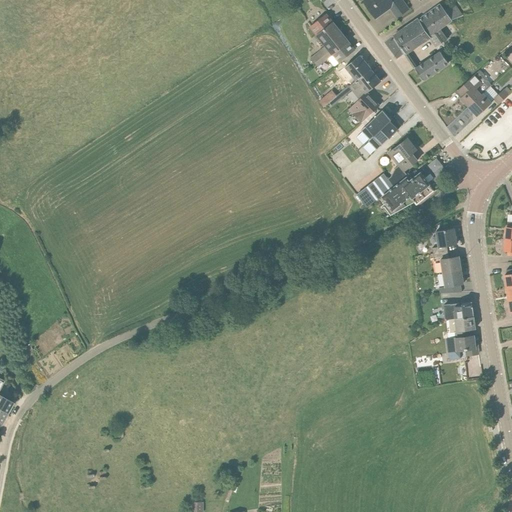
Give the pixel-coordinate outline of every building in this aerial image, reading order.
[(375,18),(389,8),(396,18),(409,9),(402,0),(393,0),(393,1),(392,0),(365,0),(363,2),(375,18)] [(393,36),(400,45),(447,13),(444,9),(440,4),(393,36)] [(447,13),(400,45),(405,53),(430,36),(441,28),(452,21),(451,20),(447,13)] [(316,36),(325,47),(329,51),(332,56),(333,55),(348,43),(332,22),(324,28),(316,36)] [(437,46),(448,39),(441,28),(430,36),(437,46)] [(332,56),(329,58),(334,65),(339,62),(339,63),(355,50),(348,43),(333,55),(332,56)] [(329,51),(321,57),(317,52),(311,58),(318,67),(324,61),(329,58),(332,56),(329,51)] [(441,53),(416,69),(423,80),(448,63),(441,53)] [(344,68),(355,81),(370,69),(359,56),(344,68)] [(380,82),(370,69),(355,81),(349,86),(352,90),(359,99),(366,93),(380,82)] [(468,106),(483,93),(492,85),(487,80),(488,79),(480,70),(458,89),(463,95),(460,98),(468,106)] [(507,86),(493,99),(499,105),(509,94),(508,93),(511,91),(507,86)] [(343,98),(348,93),(345,89),(340,93),(343,98)] [(331,90),(319,101),(324,107),(336,96),(331,90)] [(348,110),(361,123),(379,106),(366,93),(359,99),(348,110)] [(492,103),(483,93),(468,106),(477,116),(492,103)] [(391,121),(393,120),(383,111),(360,131),(369,140),(391,121)] [(376,150),(400,130),(391,121),(369,140),(367,141),(376,150)] [(388,153),(403,172),(418,160),(412,153),(416,150),(407,138),(388,153)] [(393,186),(377,199),(390,215),(393,212),(392,210),(410,196),(415,201),(432,188),(429,185),(429,184),(420,172),(418,172),(416,170),(393,186)] [(383,174),(357,194),(367,207),(377,199),(393,186),(383,174)] [(436,231),(439,247),(432,248),(433,254),(448,251),(447,246),(457,244),(454,228),(436,231)] [(439,260),(442,273),(461,270),(459,256),(449,258),(448,251),(433,254),(434,260),(439,260)] [(442,273),(444,286),(439,287),(440,292),(455,292),(454,285),(463,284),(461,270),(442,273)] [(444,305),(446,320),(456,318),(455,318),(474,316),(474,315),(473,315),(472,307),(473,307),(472,306),(472,302),(472,301),(462,303),(444,305)] [(475,329),(474,316),(455,318),(456,318),(446,320),(448,337),(446,337),(446,338),(470,335),(469,330),(475,329)] [(470,336),(470,335),(446,338),(448,352),(449,352),(449,360),(461,358),(460,351),(465,350),(466,356),(478,354),(478,348),(475,348),(474,335),(470,336)] [(0,408),(7,413),(13,403),(4,398),(0,395),(0,387),(3,381),(0,379),(0,408)] [(192,511),(203,511),(203,502),(192,502),(192,511)]
